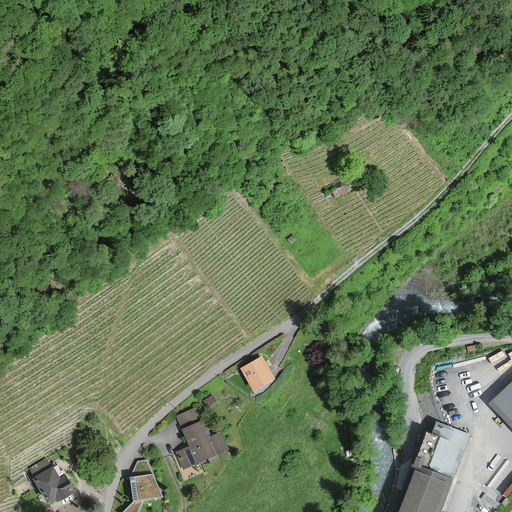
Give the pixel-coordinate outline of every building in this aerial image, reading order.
[(349,191),(344,181),(333,187),(338,197),(349,191)] [(254,390),(275,379),(265,361),(263,356),(242,368),(254,390)] [(451,384),(441,380),(438,388),(447,392),(451,384)] [(511,427),(511,385),(491,405),(511,427)] [(178,418),(190,446),(178,452),(186,470),(214,457),(231,450),(224,435),(216,438),(202,407),(178,418)] [(434,437),(427,434),(398,511),(438,511),(451,479),(458,481),(475,435),(440,422),(434,437)] [(28,468),(34,477),(33,478),(49,506),(60,500),(62,505),(80,495),(70,476),(63,480),(54,465),(51,467),(47,458),(28,468)] [(124,511),(138,511),(144,500),(163,497),(148,460),(139,461),(131,478),(135,501),(124,511)]
